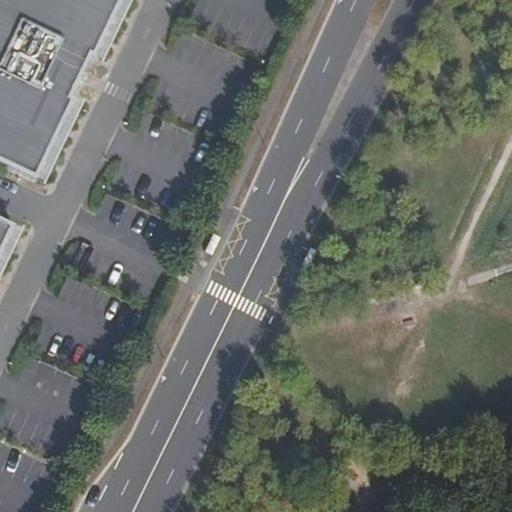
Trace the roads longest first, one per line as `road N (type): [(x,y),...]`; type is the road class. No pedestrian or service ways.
road 1 (tertiary): [(135,511),(383,0)]
road 2 (unclassified): [(0,342),(162,0)]
